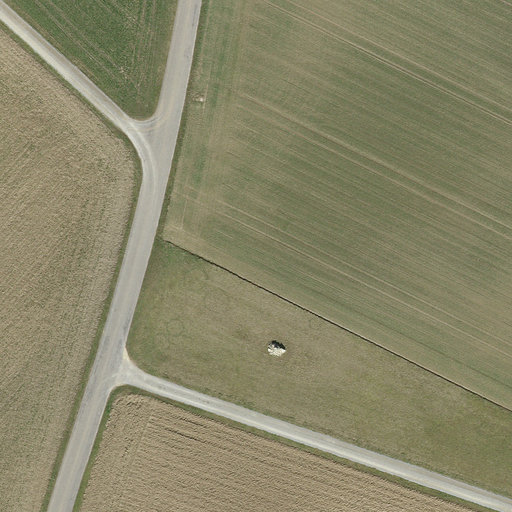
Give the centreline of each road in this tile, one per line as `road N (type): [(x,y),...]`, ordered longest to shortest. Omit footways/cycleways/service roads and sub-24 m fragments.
road 1 (tertiary): [(64,511),(165,149),(192,0)]
road 2 (track): [(107,372),(511,511)]
road 3 (track): [(165,149),(132,131),(0,9)]
